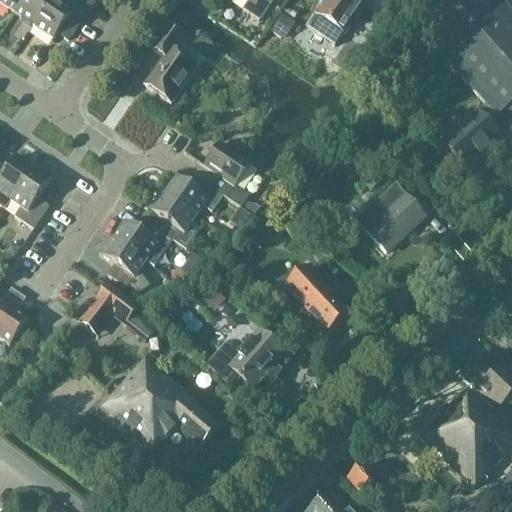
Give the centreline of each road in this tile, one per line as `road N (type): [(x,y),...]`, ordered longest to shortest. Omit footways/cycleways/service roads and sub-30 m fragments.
road 1 (tertiary): [(249,511),(511,280)]
road 2 (residential): [(45,291),(118,166),(110,151),(55,114)]
road 3 (residential): [(55,114),(137,0)]
